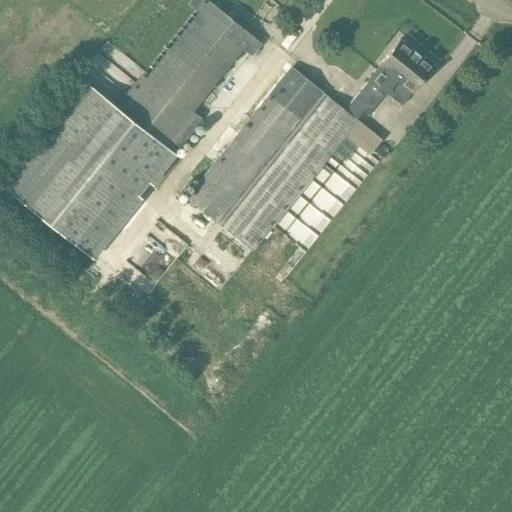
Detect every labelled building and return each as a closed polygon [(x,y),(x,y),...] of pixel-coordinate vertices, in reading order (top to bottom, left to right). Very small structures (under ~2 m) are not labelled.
[(86,83),(3,188),(93,260),(142,198),(138,195),(148,182),(152,186),(176,156),(172,152),(172,151),(199,117),(192,111),(242,49),(250,54),(259,42),(249,34),(206,0),(202,0),(116,107),(86,83)] [(247,0),(243,6),(262,21),(279,0),(247,0)] [(434,67),(399,39),(378,66),(379,66),(363,86),(378,97),(393,78),(412,94),(434,67)] [(358,121),(291,67),(185,200),(252,254),(346,137),(369,156),(382,139),(358,121)] [(233,272),(241,262),(213,240),(205,250),(233,272)] [(152,282),(174,262),(164,252),(142,272),(152,282)]
